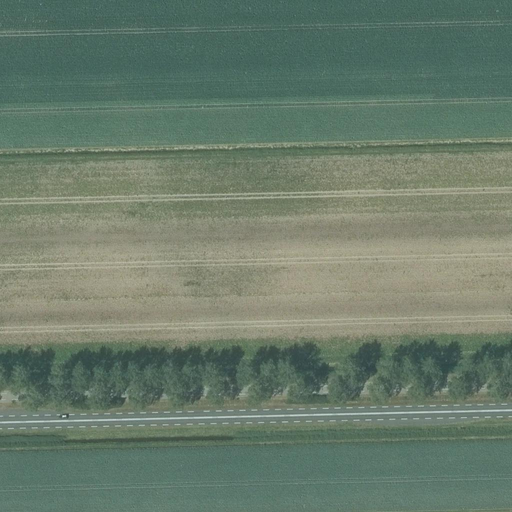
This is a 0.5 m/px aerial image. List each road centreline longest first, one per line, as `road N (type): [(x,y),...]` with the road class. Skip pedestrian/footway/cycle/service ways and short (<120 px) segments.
road 1 (secondary): [(511,410),(0,423)]
road 2 (unclassified): [(0,398),(511,385)]
